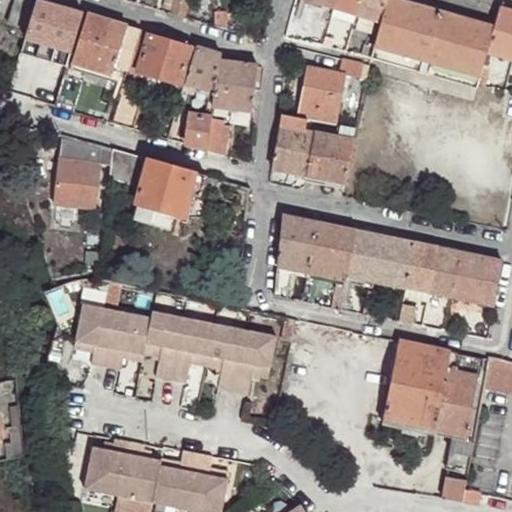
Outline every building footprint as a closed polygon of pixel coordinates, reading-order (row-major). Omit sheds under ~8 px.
[(15,0),(9,22),(28,27),(29,23),(36,0),(15,0)] [(46,27),(53,4),(38,0),(36,0),(29,23),(46,27)] [(174,0),(171,14),(185,18),(189,0),(174,0)] [(359,0),(336,0),(335,6),(356,12),(359,0)] [(359,0),(356,12),(381,20),(386,0),(359,0)] [(379,26),(374,46),(479,77),(481,68),(484,63),(486,53),(493,27),(402,0),(386,0),(381,20),(379,26)] [(356,12),(335,6),(331,17),(344,21),(353,23),(356,12)] [(511,12),(500,8),(493,27),(486,53),(511,60),(511,12)] [(225,10),(214,11),(215,27),(226,30),(225,10)] [(73,62),(126,78),(129,65),(139,30),(88,14),(73,62)] [(353,23),(344,21),(342,31),(350,33),(352,26),(353,23)] [(139,68),(149,32),(139,30),(129,65),(139,68)] [(188,56),(191,45),(149,32),(139,68),(143,70),(167,77),(180,81),(188,56)] [(325,36),(323,45),(330,47),(333,38),(325,36)] [(361,55),(370,58),(374,46),(373,46),(364,44),(361,55)] [(220,53),(197,46),(186,83),(216,91),(218,78),(220,61),(220,55),(220,53)] [(374,46),(370,58),(476,89),(476,86),(479,77),(374,46)] [(341,59),(338,73),(346,74),(345,75),(360,78),(362,64),(341,59)] [(227,62),(220,61),(218,78),(256,82),(258,64),(254,63),(227,62)] [(138,86),(143,70),(139,68),(129,65),(126,78),(124,82),(138,86)] [(298,117),(307,119),(335,124),(345,75),(346,74),(338,73),(307,67),(298,117)] [(54,107),(73,112),(82,81),(64,75),(61,87),(58,93),(54,107)] [(218,78),(216,91),(214,106),(252,110),(256,82),(218,78)] [(122,125),(134,128),(139,106),(142,97),(122,91),(112,123),(122,125)] [(208,150),(212,116),(191,113),(187,144),(208,150)] [(280,126),(304,131),(307,119),(298,117),(282,115),(280,126)] [(223,117),(212,116),(208,150),(225,154),(228,132),(222,131),(223,117)] [(272,169),(307,175),(309,159),(315,133),(304,131),(280,126),(272,169)] [(339,137),(353,140),(355,129),(342,126),(340,133),(339,137)] [(327,179),(344,182),(353,140),(339,137),(325,135),(323,134),(317,133),(315,133),(309,159),(307,175),(308,175),(327,179)] [(100,163),(102,146),(60,135),(58,158),(100,163)] [(111,167),(113,150),(102,146),(100,163),(101,163),(101,166),(111,167)] [(147,160),(113,150),(111,167),(110,180),(139,188),(145,169),(147,160)] [(96,209),(101,166),(101,163),(100,163),(58,158),(58,163),(57,171),(53,205),(96,209)] [(162,164),(147,160),(145,169),(139,188),(135,203),(151,207),(175,214),(184,217),(190,196),(190,195),(196,173),(162,164)] [(206,176),(196,173),(190,195),(200,198),(206,176)] [(249,188),(229,183),(223,202),(247,208),(249,188)] [(170,231),(175,214),(151,207),(135,203),(131,220),(170,231)] [(347,278),(356,233),(283,217),(280,250),(278,268),(292,271),(327,278),(339,281),(346,282),(347,278)] [(410,272),(415,245),(379,238),(356,233),(347,278),(407,290),(410,272)] [(407,290),(429,295),(429,293),(438,250),(415,245),(410,272),(407,290)] [(431,295),(450,299),(459,254),(438,250),(429,293),(429,295),(431,295)] [(459,254),(450,299),(494,308),(502,263),(459,254)] [(292,271),(278,268),(274,297),(289,300),(292,271)] [(345,289),(346,282),(339,281),(338,284),(332,309),(341,311),(345,289)] [(367,301),(364,316),(374,317),(376,307),(378,294),(368,292),(367,301)] [(416,308),(403,306),(401,322),(400,323),(404,324),(413,326),(416,308)] [(424,317),(438,320),(439,308),(427,306),(424,317)] [(117,314),(83,308),(76,345),(95,348),(93,355),(91,367),(106,370),(117,314)] [(151,321),(117,314),(106,370),(120,373),(123,362),(124,354),(143,359),(144,358),(151,321)] [(184,321),(152,315),(151,321),(144,358),(160,360),(156,380),(171,383),(184,321)] [(422,328),(436,330),(438,320),(424,317),(422,328)] [(214,327),(184,321),(171,383),(186,386),(190,367),(206,370),(214,327)] [(246,333),(214,327),(206,370),(222,373),(218,393),(233,396),(246,333)] [(473,329),(472,338),(488,341),(489,333),(473,329)] [(276,339),(246,333),(233,396),(248,399),(252,379),(268,382),(276,339)] [(435,435),(451,352),(398,341),(382,423),(435,435)] [(95,348),(76,345),(74,352),(93,355),(95,348)] [(483,389),(489,360),(451,352),(435,435),(452,438),(472,442),(478,413),(483,389)] [(143,359),(124,354),(123,362),(142,365),(143,359)] [(511,363),(490,358),(489,360),(483,389),(511,394),(511,363)] [(466,475),(472,442),(452,438),(446,470),(466,475)] [(129,445),(114,442),(113,450),(112,454),(103,453),(92,450),(84,493),(118,500),(129,445)] [(144,448),(129,445),(118,500),(153,506),(160,469),(161,464),(150,462),(141,461),(142,456),(144,448)] [(186,511),(198,457),(183,454),(181,465),(179,472),(160,469),(153,506),(180,511),(186,511)] [(212,459),(198,457),(186,511),(221,511),(228,482),(209,478),(210,471),(212,459)] [(181,465),(161,462),(161,464),(160,469),(179,472),(181,465)] [(229,475),(210,471),(209,478),(228,482),(229,475)] [(478,506),(480,495),(479,495),(479,492),(463,489),(465,481),(447,477),(443,499),(478,506)]
